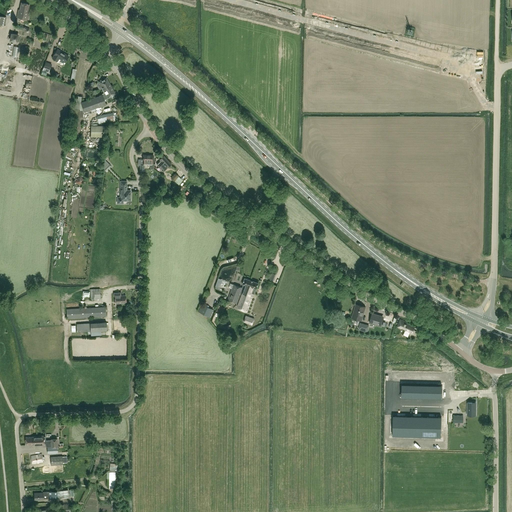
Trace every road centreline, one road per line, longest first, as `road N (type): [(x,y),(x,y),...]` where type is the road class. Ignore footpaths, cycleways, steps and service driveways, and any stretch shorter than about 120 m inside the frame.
road 1 (unclassified): [(23,511),(18,421),(35,413),(119,412),(136,397),(141,191),(131,151),(150,127)]
road 2 (primary): [(442,300),(397,272),(120,30)]
road 3 (unclassified): [(459,350),(218,199),(150,127)]
road 4 (unclassified): [(490,292),(496,69)]
road 5 (unclassified): [(495,511),(494,371)]
